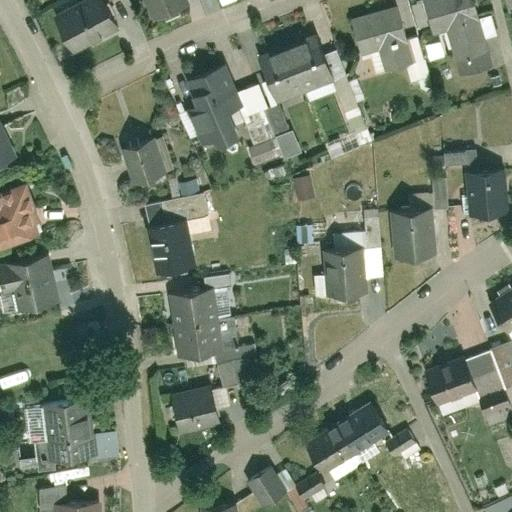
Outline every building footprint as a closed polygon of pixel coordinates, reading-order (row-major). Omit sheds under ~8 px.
[(79,0),(54,12),(73,50),(121,27),(107,0),(79,0)] [(147,0),(154,16),(192,1),(191,0),(147,0)] [(409,35),(398,0),(353,15),(364,52),(379,47),(385,67),(407,60),(416,57),(409,35)] [(475,0),(424,0),(433,32),(448,28),(461,71),(493,62),(475,0)] [(269,76),(278,99),(335,77),(325,52),(316,29),(260,50),(269,76)] [(418,32),(409,35),(416,57),(407,60),(413,79),(431,73),(418,32)] [(325,52),(335,77),(348,72),(339,47),(325,52)] [(229,106),(245,99),(240,87),(228,59),(189,77),(198,98),(189,102),(206,139),(215,135),(218,141),(240,132),(229,106)] [(249,110),(278,99),(269,76),(240,87),(245,99),(249,110)] [(0,160),(18,153),(0,115),(0,160)] [(303,149),(293,127),(278,134),(289,156),(303,149)] [(156,132),(121,144),(133,179),(168,168),(156,132)] [(447,162),(480,160),(478,144),(445,147),(447,162)] [(237,177),(253,171),(246,151),(229,158),(237,177)] [(468,169),(472,209),(511,206),(508,165),(468,169)] [(308,171),(292,175),(298,197),(314,193),(308,171)] [(431,175),(433,204),(450,203),(448,174),(431,175)] [(0,243),(46,226),(28,178),(0,188),(0,243)] [(148,200),(152,221),(189,214),(209,209),(205,188),(148,200)] [(392,208),(397,257),(438,254),(433,204),(392,208)] [(365,243),(366,274),(384,273),(381,211),(364,212),(365,243)] [(152,221),(146,223),(156,270),(198,261),(189,214),(152,221)] [(327,290),(367,288),(366,274),(365,243),(325,245),(327,290)] [(20,308),(60,299),(50,250),(0,260),(0,271),(4,290),(16,288),(20,308)] [(169,290),(180,353),(225,345),(215,283),(169,290)] [(511,283),(489,298),(510,329),(511,327),(511,283)] [(353,311),(328,329),(337,342),(362,324),(353,311)] [(511,338),(492,347),(506,386),(511,383),(511,338)] [(492,347),(466,356),(477,385),(487,412),(511,402),(511,400),(506,386),(492,347)] [(425,363),(439,399),(477,385),(466,356),(463,349),(425,363)] [(173,390),(182,430),(222,420),(212,380),(173,390)] [(45,400),(51,455),(97,450),(91,394),(45,400)] [(305,437),(325,469),(391,429),(371,396),(305,437)] [(409,426),(389,438),(397,451),(417,439),(409,426)] [(263,503),(287,488),(272,462),(247,477),(263,503)] [(306,495),(326,482),(317,469),(297,481),(306,495)] [(55,500),(68,500),(67,479),(41,485),(42,506),(55,506),(55,500)] [(55,511),(103,511),(102,497),(68,500),(55,500),(55,506),(55,511)] [(201,511),(236,511),(235,500),(200,503),(201,511)]
